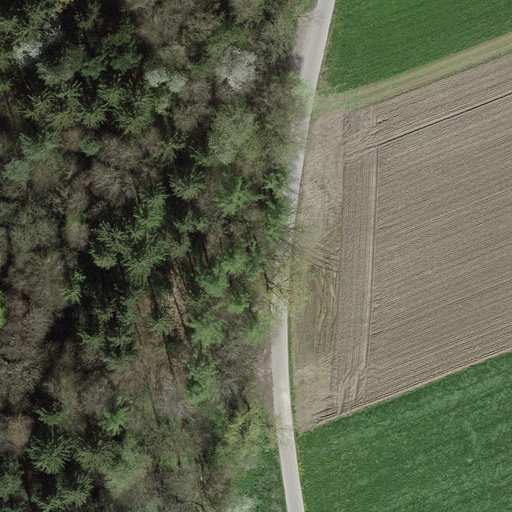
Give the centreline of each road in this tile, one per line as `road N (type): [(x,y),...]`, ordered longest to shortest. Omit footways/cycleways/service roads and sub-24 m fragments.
road 1 (unclassified): [(296,511),(280,408),(281,294),(312,44),(325,0)]
road 2 (track): [(0,125),(312,44)]
